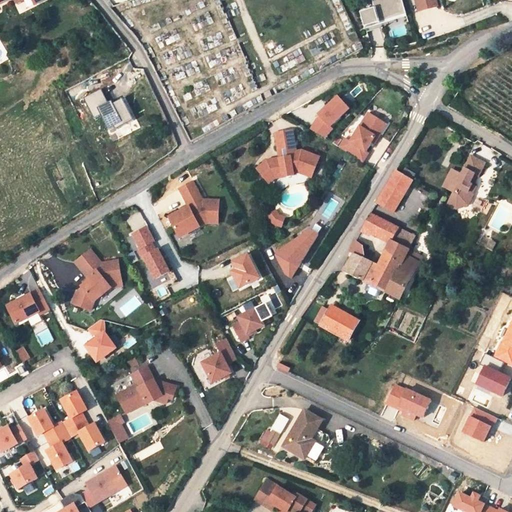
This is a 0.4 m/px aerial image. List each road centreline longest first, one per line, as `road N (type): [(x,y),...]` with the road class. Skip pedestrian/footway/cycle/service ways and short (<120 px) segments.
road 1 (residential): [(425,94),(255,367)]
road 2 (residential): [(255,367),(504,483),(511,467)]
road 3 (residential): [(0,269),(183,148)]
road 4 (residential): [(183,148),(337,61),(373,65)]
road 5 (residential): [(94,0),(134,50),(183,148)]
road 6 (residential): [(255,367),(171,511)]
